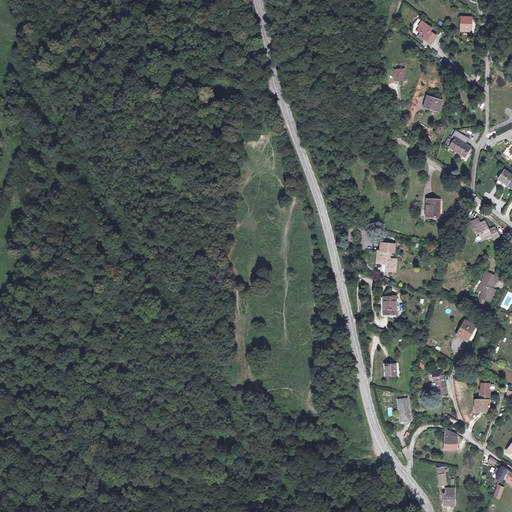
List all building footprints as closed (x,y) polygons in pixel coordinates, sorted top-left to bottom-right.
[(472,15),(463,14),(462,27),(472,28),(472,15)] [(432,26),(424,19),(418,28),(426,33),(424,36),(431,42),(437,34),(430,28),(432,26)] [(397,80),(406,79),(405,70),(396,71),(397,80)] [(425,107),(439,111),(442,101),(428,97),(425,107)] [(447,147),(464,157),(470,147),(464,144),(468,138),(454,130),(450,138),(452,139),(447,147)] [(511,187),(511,175),(504,170),(497,179),(511,189),(511,187)] [(427,217),(438,218),(439,201),(426,201),(426,207),(427,207),(427,217)] [(491,240),(498,237),(493,228),(486,231),(485,227),(486,227),(483,222),(479,224),(476,219),(468,223),(472,232),(474,231),(476,230),(477,234),(481,241),(490,237),(491,240)] [(386,271),(396,272),(397,260),(390,259),(391,253),(393,253),(394,245),(381,244),(380,252),(378,252),(377,261),(381,261),(381,264),(382,264),(386,264),(389,265),(389,267),(386,267),(386,271)] [(486,270),(481,280),(483,281),(478,289),(482,291),(481,294),(486,296),(484,298),(489,301),(494,291),(495,292),(498,286),(494,284),(493,283),(493,282),(489,279),(491,276),(496,279),(497,280),(499,277),(486,270)] [(396,314),(396,297),(382,297),(382,314),(396,314)] [(456,336),(466,342),(474,328),(465,322),(459,332),(456,336)] [(394,376),(393,364),(383,365),(384,377),(394,376)] [(436,396),(445,394),(440,373),(429,375),(431,384),(433,384),(436,396)] [(478,391),(479,401),(487,401),(488,392),(487,392),(487,390),(488,390),(488,389),(488,384),(480,384),(479,390),(480,390),(480,391),(478,391)] [(410,420),(405,399),(396,400),(400,422),(410,420)] [(487,401),(479,401),(474,400),(473,412),(487,413),(487,401)] [(453,425),(455,420),(445,416),(444,420),(453,425)] [(458,447),(457,434),(453,432),(449,430),(446,428),(445,437),(446,447),(458,447)] [(493,466),(497,460),(491,457),(489,462),(493,466)] [(509,470),(503,466),(496,478),(500,480),(502,481),(509,470)] [(448,485),(446,467),(439,468),(440,485),(448,485)] [(499,486),(494,496),(500,498),(504,488),(499,486)] [(456,504),(456,494),(447,493),(444,493),(444,505),(450,506),(450,504),(456,504)]
